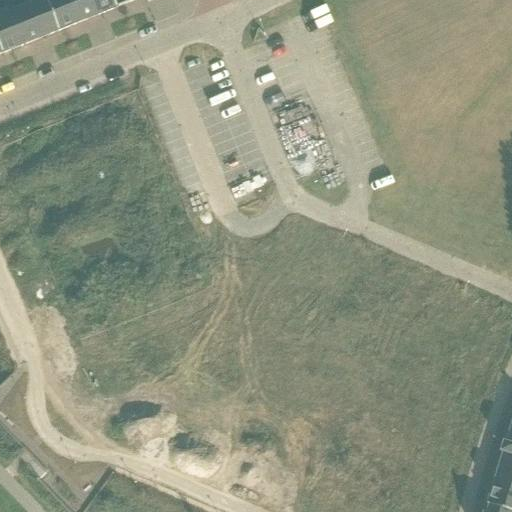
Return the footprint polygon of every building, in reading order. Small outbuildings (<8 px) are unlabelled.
[(38,40),(57,32),(44,0),(40,0),(25,6),(38,40)] [(44,0),(57,32),(76,25),(66,0),(44,0)] [(88,0),(66,0),(76,25),(95,17),(88,0)] [(88,0),(95,17),(115,9),(111,0),(88,0)] [(111,0),(115,9),(137,0),(145,0),(147,3),(153,0),(111,0)] [(19,47),(38,40),(25,6),(6,14),(19,47)] [(19,47),(4,10),(0,11),(0,52),(1,55),(19,47)] [(505,453),(502,463),(511,466),(511,443),(508,443),(508,444),(506,443),(503,453),(505,453)] [(511,466),(502,463),(495,484),(511,489),(511,466)] [(511,489),(495,484),(489,505),(491,506),(490,506),(491,506),(491,505),(511,511),(511,489)]
